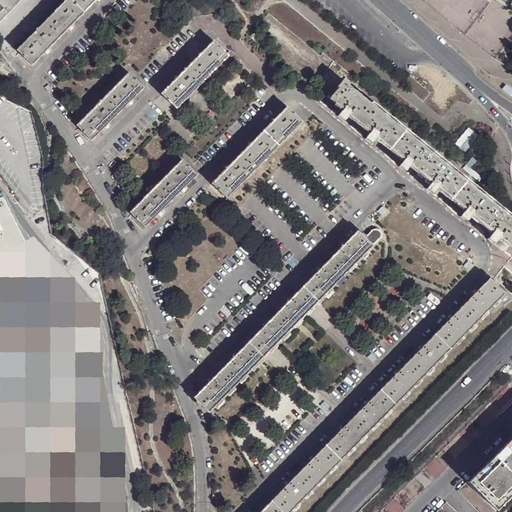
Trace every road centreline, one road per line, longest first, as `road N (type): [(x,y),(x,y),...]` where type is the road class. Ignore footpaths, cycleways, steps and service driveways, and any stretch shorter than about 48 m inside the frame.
road 1 (motorway): [(265,0),(511,198)]
road 2 (motorway): [(511,159),(307,0)]
road 3 (tertiary): [(328,0),(440,100),(498,139),(511,168)]
road 4 (tertiary): [(511,338),(340,511)]
road 5 (tertiary): [(511,112),(382,0)]
road 6 (unknown): [(172,364),(194,324),(256,260)]
